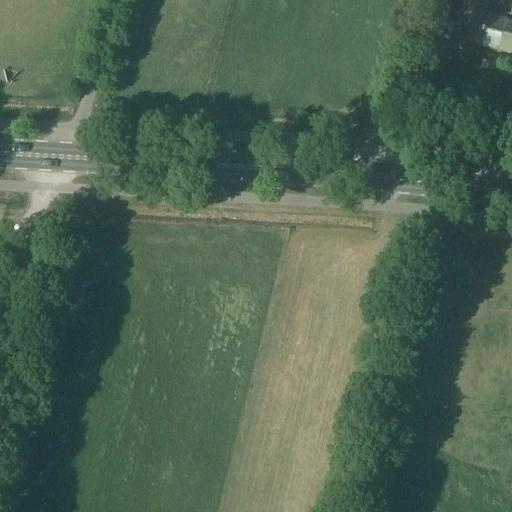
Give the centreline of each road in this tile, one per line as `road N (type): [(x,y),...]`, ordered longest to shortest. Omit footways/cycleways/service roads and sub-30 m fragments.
road 1 (primary): [(511,193),(329,172),(0,155)]
road 2 (track): [(62,159),(44,190),(0,350)]
